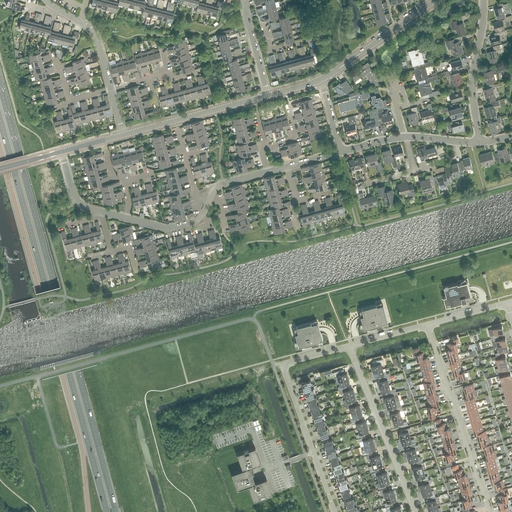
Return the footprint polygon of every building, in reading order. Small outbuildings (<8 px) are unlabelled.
[(19,11),(20,8),(20,6),(16,5),(15,5),(16,1),(10,0),(6,0),(5,4),(12,6),(11,9),(19,11)] [(148,5),(148,6),(144,6),(143,11),(142,14),(147,16),(150,0),(147,0),(147,3),(148,3),(148,5)] [(158,0),(157,5),(156,9),(154,8),(152,17),(157,18),(161,0),(158,0)] [(206,4),(203,3),(201,12),(206,14),(209,0),(206,0),(207,1),(207,3),(206,4)] [(381,4),(380,0),(371,3),(372,8),(382,6),(381,4)] [(223,2),(220,2),(218,1),(217,6),(216,7),(213,6),(211,15),(216,16),(218,10),(220,11),(223,2)] [(161,20),(166,21),(171,2),(168,2),(166,11),(164,11),(161,20)] [(257,9),(257,12),(276,7),(275,2),(266,5),(266,8),(265,8),(263,9),(263,8),(257,9)] [(505,10),(511,10),(509,3),(503,5),(503,3),(497,5),(498,8),(494,9),(497,19),(506,17),(504,10),(505,10)] [(382,6),(372,8),(374,14),(383,11),(382,8),(382,6)] [(383,11),(374,14),(375,19),(385,17),(384,15),(383,11)] [(264,21),(279,17),(277,12),(268,15),(269,18),(268,18),(264,19),(264,21)] [(35,23),(31,22),(29,31),(34,32),(39,14),(36,13),(34,19),(35,19),(35,22),(35,23)] [(21,19),(20,25),(19,28),(24,30),(28,15),(26,15),(25,19),(25,20),(21,19)] [(502,21),(494,23),(496,32),(505,29),(503,23),(511,19),(511,16),(511,15),(504,17),(505,20),(502,21)] [(44,22),(43,25),(41,25),(39,34),(44,35),(49,16),(46,16),(44,22)] [(288,16),(279,18),(279,19),(280,22),(279,22),(276,23),(276,22),(270,23),(271,26),(289,21),(288,16)] [(385,17),(375,19),(377,25),(384,23),(386,22),(385,17)] [(458,35),(465,33),(462,23),(457,24),(456,20),(450,22),(452,30),(456,28),(458,35)] [(52,32),(50,31),(49,36),(48,40),(53,41),(58,23),(55,22),(52,32)] [(62,34),(60,34),(58,43),(63,44),(67,25),(64,25),(63,31),(62,34)] [(272,33),(273,36),(292,31),(290,26),(281,29),(282,32),(281,32),(279,33),(278,31),(272,33)] [(227,39),(227,36),(236,33),(235,28),(223,32),(223,35),(217,36),(218,41),(227,39)] [(497,35),(490,37),(492,45),(501,42),(500,37),(507,35),(505,30),(496,33),(497,35)] [(79,33),(77,32),(74,32),(73,36),(73,37),(70,36),(67,45),(73,47),(74,40),(77,41),(79,33)] [(279,43),(280,45),(294,41),(293,36),(284,38),(285,42),(284,42),(279,43)] [(463,53),(460,41),(456,42),(455,38),(446,41),(447,44),(448,44),(447,45),(448,49),(451,48),(453,55),(463,53)] [(185,39),(174,42),(175,46),(173,47),(173,46),(167,48),(167,51),(187,45),(187,43),(186,44),(185,39)] [(230,49),(229,46),(230,45),(233,45),(233,46),(239,44),(238,41),(220,46),(221,51),(230,49)] [(187,45),(167,51),(168,54),(175,52),(175,51),(176,51),(177,55),(188,52),(187,48),(188,47),(187,45)] [(500,45),(493,47),(494,51),(487,53),(490,63),(499,60),(496,51),(501,50),(500,45)] [(303,47),(300,48),(305,66),(310,65),(308,56),(304,57),(304,56),(304,53),(305,53),(303,47)] [(231,52),(230,49),(221,51),(222,56),(241,51),(240,48),(234,50),(234,51),(232,52),(231,52)] [(314,48),(309,49),(311,54),(311,55),(308,56),(310,65),(315,63),(314,57),(316,56),(314,48)] [(420,48),(408,52),(412,66),(414,66),(415,70),(421,68),(425,67),(434,65),(433,60),(424,63),(421,52),(420,48)] [(293,49),(290,50),(295,69),(300,67),(298,58),(295,59),(294,58),(294,56),(295,55),(293,49)] [(151,52),(147,53),(149,63),(153,62),(154,63),(153,64),(155,70),(158,69),(152,50),(151,51),(151,52)] [(158,61),(162,60),(159,50),(155,51),(154,50),(152,50),(158,69),(161,69),(159,62),(158,62),(158,61)] [(233,59),(232,55),(233,55),(235,54),(236,56),(242,54),(241,51),(222,56),(224,61),(233,59)] [(170,60),(171,63),(191,57),(190,56),(189,56),(188,52),(177,55),(178,59),(177,59),(176,58),(170,60)] [(284,52),(281,53),(286,71),(291,70),(288,61),(285,62),(285,61),(284,58),(285,58),(284,52)] [(41,57),(40,53),(29,56),(30,61),(29,61),(30,62),(50,57),(49,54),(42,56),(43,57),(41,57)] [(148,72),(147,65),(146,66),(145,64),(149,63),(147,53),(142,54),(142,53),(140,54),(145,73),(148,72)] [(141,67),(142,73),(143,73),(145,73),(140,54),(138,54),(139,55),(134,56),(137,66),(141,65),(142,67),(141,67)] [(274,55),(271,56),(276,74),(281,73),(278,64),(275,65),(275,64),(274,61),(275,61),(274,55)] [(44,62),(50,60),(51,60),(50,57),(30,62),(30,63),(31,63),(32,68),(43,65),(42,61),(44,61),(44,62)] [(191,57),(171,63),(172,66),(178,64),(178,63),(180,63),(181,67),(191,64),(190,60),(191,59),(191,57)] [(229,66),(238,64),(237,61),(238,60),(243,59),(242,57),(228,61),(229,66)] [(134,72),(136,78),(139,78),(134,58),(132,58),(132,59),(128,60),(131,71),(135,70),(135,72),(134,72)] [(83,59),(72,62),(73,66),(72,66),(65,67),(66,70),(86,65),(85,63),(84,63),(83,59)] [(121,61),(127,81),(130,80),(128,74),(127,74),(127,72),(131,71),(128,60),(123,61),(123,60),(121,61)] [(450,63),(452,69),(452,70),(462,67),(461,60),(450,63)] [(116,63),(118,74),(122,73),(123,75),(122,75),(124,82),(127,81),(121,61),(119,61),(120,62),(116,63)] [(109,64),(114,84),(118,83),(116,77),(115,77),(115,75),(118,74),(116,63),(111,65),(111,64),(109,64)] [(372,87),(375,86),(378,84),(375,79),(375,78),(373,74),(374,73),(369,67),(370,66),(367,63),(352,74),(354,81),(365,74),(371,81),(369,82),(372,87)] [(180,70),(173,72),(174,75),(194,70),(194,68),(193,68),(191,64),(181,67),(182,71),(180,71),(180,70)] [(485,69),(486,73),(484,73),(486,83),(495,81),(493,71),(495,70),(496,72),(507,69),(505,64),(485,69)] [(33,74),(53,69),(52,66),(46,68),(46,69),(44,69),(43,65),(32,68),(34,73),(33,74)] [(86,65),(66,70),(67,73),(73,72),(73,71),(75,70),(76,74),(87,71),(85,67),(86,67),(86,65)] [(231,71),(232,76),(241,74),(240,70),(241,70),(244,70),(244,71),(250,69),(249,66),(231,71)] [(413,70),(415,76),(417,82),(424,80),(425,82),(429,81),(434,80),(438,79),(437,75),(436,73),(432,74),(433,76),(428,78),(425,67),(421,68),(415,70),(413,70)] [(47,74),(54,72),(53,69),(33,74),(33,75),(34,75),(36,80),(47,77),(45,73),(47,73),(47,74)] [(451,70),(444,72),(446,77),(450,76),(453,85),(462,83),(459,73),(452,75),(451,70)] [(68,79),(69,82),(89,77),(89,75),(88,75),(87,71),(76,74),(77,78),(75,79),(75,78),(68,79)] [(211,94),(208,83),(204,84),(204,82),(203,76),(200,77),(205,97),(207,96),(207,95),(211,94)] [(233,81),(235,86),(244,84),(243,80),(244,80),(246,79),(247,81),(253,79),(252,76),(233,81)] [(60,78),(53,80),(53,81),(52,81),(51,77),(40,80),(41,86),(40,86),(41,87),(61,81),(60,78)] [(69,82),(70,85),(76,84),(76,83),(78,82),(79,86),(90,84),(89,79),(90,79),(89,77),(69,82)] [(200,85),(196,86),(199,97),(203,96),(203,97),(205,97),(200,77),(197,77),(198,84),(199,84),(200,85)] [(192,87),(191,86),(192,86),(190,79),(187,80),(193,100),(195,99),(195,98),(199,97),(196,86),(192,87)] [(188,89),(184,90),(187,101),(191,99),(191,100),(193,100),(187,80),(185,81),(186,87),(187,87),(188,89)] [(42,88),(43,93),(54,90),(53,86),(55,85),(55,86),(61,84),(61,81),(41,87),(41,88),(42,88)] [(352,89),(346,81),(340,85),(339,83),(334,87),(340,95),(345,92),(346,93),(352,89)] [(417,85),(419,91),(421,96),(428,94),(429,97),(442,94),(441,90),(432,92),(429,81),(425,82),(417,85)] [(178,82),(175,83),(181,103),(183,103),(182,102),(187,101),(184,90),(180,91),(179,89),(180,89),(178,82)] [(175,92),(172,93),(174,104),(179,103),(179,104),(181,103),(175,83),(172,84),(174,90),(175,90),(175,92)] [(243,89),(243,92),(251,90),(250,85),(246,86),(246,87),(245,87),(244,84),(235,86),(236,91),(243,89)] [(494,88),(494,84),(484,87),(485,90),(483,91),(486,101),(495,98),(492,89),(494,88)] [(139,90),(137,86),(127,89),(128,94),(127,94),(127,96),(147,90),(147,87),(140,89),(140,90),(139,90)] [(166,86),(163,87),(169,107),(171,106),(170,105),(174,104),(172,93),(168,94),(167,92),(168,92),(166,86)] [(163,87),(160,87),(162,94),(163,94),(163,95),(159,96),(162,107),(167,106),(167,107),(169,107),(163,87)] [(355,94),(356,95),(359,106),(360,106),(361,105),(362,105),(362,104),(362,103),(362,102),(361,100),(365,99),(371,97),(371,100),(370,100),(370,101),(369,101),(369,102),(369,103),(370,103),(370,104),(371,104),(372,105),(371,105),(371,106),(375,105),(376,105),(375,105),(376,105),(378,109),(386,107),(384,101),(382,101),(382,100),(381,98),(380,98),(380,96),(379,96),(377,91),(378,90),(378,87),(371,89),(371,91),(368,92),(360,94),(359,93),(355,94)] [(463,99),(463,98),(462,95),(461,91),(459,92),(459,91),(458,89),(452,91),(453,93),(449,94),(449,95),(446,96),(447,100),(450,99),(451,103),(457,101),(463,99)] [(44,98),(44,99),(64,93),(63,91),(57,92),(57,93),(55,94),(54,90),(43,93),(45,98),(44,98)] [(129,97),(130,102),(141,99),(140,95),(141,94),(142,95),(148,93),(147,90),(127,96),(128,98),(129,97)] [(58,98),(64,96),(65,96),(64,93),(44,99),(44,100),(45,100),(47,105),(57,102),(56,98),(58,97),(58,98)] [(338,103),(340,112),(357,108),(357,107),(359,106),(356,95),(355,96),(352,96),(349,97),(349,100),(342,102),(341,102),(341,103),(338,103)] [(113,116),(107,96),(104,96),(106,103),(107,103),(107,104),(103,105),(106,116),(110,115),(111,116),(113,116)] [(98,98),(95,99),(100,119),(102,118),(102,117),(106,116),(103,105),(99,107),(99,105),(100,105),(98,98)] [(95,108),(91,109),(94,120),(98,118),(99,119),(100,119),(95,99),(92,100),(94,106),(95,106),(95,108)] [(130,106),(131,108),(151,102),(150,99),(143,101),(143,100),(141,101),(141,99),(130,102),(131,106),(130,106)] [(312,101),(312,99),(292,104),(293,108),(299,106),(299,105),(301,105),(302,109),(313,106),(311,101),(312,101)] [(494,107),(500,105),(498,100),(489,103),(490,106),(485,108),(487,118),(496,115),(494,107)] [(86,101),(83,102),(88,122),(90,122),(90,121),(94,120),(91,109),(87,110),(87,108),(88,108),(86,101)] [(83,111),(79,112),(82,123),(86,122),(86,123),(88,122),(83,102),(80,103),(82,110),(82,109),(83,111)] [(132,110),(133,114),(144,111),(143,107),(145,106),(145,107),(151,105),(151,102),(131,108),(131,110),(132,110)] [(431,104),(429,104),(427,105),(428,110),(420,113),(422,120),(432,117),(435,117),(434,113),(431,114),(431,112),(433,111),(431,104)] [(71,106),(71,108),(76,126),(78,125),(78,124),(82,123),(79,112),(75,113),(75,111),(74,105),(71,106)] [(294,114),(295,117),(315,111),(315,109),(314,110),(313,106),(302,109),(303,113),(301,113),(301,112),(294,114)] [(412,113),(407,115),(410,124),(418,122),(416,113),(418,112),(416,107),(411,109),(412,113)] [(460,117),(459,114),(462,114),(460,107),(449,110),(452,120),(460,117)] [(76,129),(70,109),(67,110),(69,116),(70,116),(70,118),(66,119),(69,129),(73,128),(74,129),(76,129)] [(61,111),(58,112),(64,132),(65,132),(65,131),(69,129),(66,119),(62,120),(62,118),(63,118),(61,111)] [(153,112),(147,113),(147,114),(145,115),(144,111),(133,114),(134,118),(133,118),(134,120),(154,115),(153,112)] [(315,111),(295,117),(296,120),(302,118),(302,117),(304,117),(305,121),(316,118),(315,114),(316,113),(315,111)] [(58,121),(54,122),(57,133),(61,132),(62,133),(64,132),(58,112),(55,113),(57,119),(58,119),(58,121)] [(383,124),(392,122),(390,115),(386,116),(385,112),(378,114),(380,119),(380,121),(382,120),(383,124)] [(289,136),(292,135),(286,115),(284,116),(284,117),(280,118),(283,129),(287,128),(288,129),(287,129),(289,136)] [(370,128),(375,126),(375,124),(379,123),(378,121),(378,120),(377,115),(373,117),(373,119),(364,121),(365,122),(363,123),(364,128),(369,126),(370,128)] [(244,121),(243,116),(232,119),(234,124),(233,124),(233,126),(253,120),(252,118),(246,119),(246,120),(244,121)] [(274,118),(279,138),(282,138),(281,131),(280,131),(279,130),(283,129),(280,118),(276,119),(276,118),(275,116),(273,116),(274,118)] [(355,126),(357,126),(354,116),(348,118),(349,120),(350,125),(344,127),(346,134),(356,131),(355,126)] [(493,119),(494,122),(489,123),(491,133),(500,131),(498,123),(502,123),(500,117),(497,118),(494,119),(493,119)] [(272,120),(268,121),(271,132),(275,131),(276,133),(275,133),(277,139),(279,138),(274,118),(272,119),(272,120)] [(298,126),(298,129),(318,124),(318,122),(317,122),(316,118),(305,121),(306,125),(304,125),(304,124),(298,126)] [(203,120),(183,126),(184,129),(190,127),(190,126),(192,126),(193,130),(204,127),(203,123),(204,122),(203,120)] [(235,128),(236,132),(247,129),(246,125),(247,124),(247,125),(254,123),(253,120),(233,126),(234,128),(235,128)] [(453,133),(464,130),(462,123),(459,124),(458,120),(447,123),(448,129),(452,128),(453,133)] [(271,132),(268,121),(264,122),(264,121),(262,122),(267,142),(270,141),(268,134),(268,135),(267,133),(271,132)] [(318,124),(298,129),(299,132),(306,130),(305,129),(307,129),(308,133),(319,130),(318,126),(319,125),(318,124)] [(186,135),(186,138),(206,133),(206,131),(205,131),(204,127),(193,130),(194,134),(192,134),(192,133),(186,135)] [(236,136),(236,138),(256,132),(256,130),(249,131),(249,132),(248,133),(247,129),(236,132),(237,136),(236,136)] [(302,141),(309,139),(322,136),(321,134),(320,134),(319,130),(308,133),(309,137),(308,137),(307,136),(301,138),(302,141)] [(256,132),(236,138),(237,140),(238,140),(239,144),(250,141),(249,137),(251,136),(251,137),(257,135),(256,132)] [(206,133),(186,138),(187,141),(194,139),(193,138),(195,138),(196,142),(207,139),(206,135),(207,134),(206,133)] [(163,134),(152,137),(153,142),(152,142),(153,144),(173,138),(172,135),(164,138),(163,134)] [(154,145),(155,150),(166,147),(165,143),(167,142),(167,143),(173,141),(173,138),(153,144),(153,146),(154,145)] [(190,150),(209,145),(210,145),(209,143),(208,143),(207,139),(196,142),(197,146),(196,146),(195,145),(189,147),(190,150)] [(286,149),(280,151),(281,154),(301,148),(300,146),(299,147),(298,142),(287,145),(288,149),(287,150),(286,149)] [(236,150),(237,152),(257,147),(256,144),(250,146),(248,147),(247,143),(236,146),(237,150),(236,150)] [(436,155),(435,150),(434,147),(426,149),(425,146),(423,147),(424,148),(417,150),(421,162),(425,161),(424,158),(436,155)] [(143,168),(147,167),(141,147),(139,148),(139,149),(135,150),(138,161),(142,160),(142,162),(143,168)] [(155,154),(156,156),(176,151),(175,148),(169,149),(169,150),(167,151),(166,147),(155,150),(156,154),(155,154)] [(257,147),(237,152),(237,154),(238,154),(240,158),(251,155),(250,151),(251,151),(258,150),(257,147)] [(395,157),(396,160),(400,159),(399,156),(403,155),(401,147),(393,149),(395,157)] [(122,150),(123,153),(126,164),(130,163),(130,165),(131,172),(134,171),(129,151),(128,148),(122,150)] [(281,154),(282,157),(288,155),(288,154),(290,154),(291,158),(301,155),(300,151),(301,150),(301,148),(281,154)] [(496,155),(497,159),(500,158),(501,162),(509,159),(506,148),(498,150),(499,154),(496,155)] [(129,151),(134,171),(137,170),(135,164),(134,162),(138,161),(135,150),(131,151),(131,150),(129,151)] [(394,168),(397,167),(395,157),(392,157),(390,150),(382,152),(385,163),(392,161),(394,168)] [(157,158),(159,162),(169,159),(168,155),(170,154),(170,155),(177,153),(176,151),(156,156),(156,158),(157,158)] [(482,166),(495,163),(492,152),(479,155),(482,166)] [(83,160),(84,164),(95,161),(94,157),(95,157),(96,158),(102,156),(101,153),(87,157),(82,158),(81,158),(82,160),(83,160)] [(119,154),(117,154),(122,174),(125,173),(123,167),(122,167),(122,165),(126,164),(123,153),(119,155),(119,154)] [(111,157),(114,168),(118,167),(118,168),(117,168),(119,175),(122,174),(117,154),(115,155),(115,156),(111,157)] [(212,163),(212,162),(211,161),(208,162),(208,161),(206,154),(203,155),(208,175),(210,174),(210,173),(214,172),(212,163)] [(378,172),(382,170),(383,170),(380,162),(378,163),(375,154),(365,157),(367,163),(368,166),(376,164),(378,172)] [(203,164),(199,165),(202,176),(206,175),(206,176),(208,175),(203,155),(200,156),(202,162),(203,164)] [(463,160),(460,161),(462,170),(466,169),(466,170),(472,169),(469,156),(463,158),(463,160)] [(202,176),(199,165),(195,166),(195,164),(194,158),(190,158),(196,178),(198,178),(198,177),(202,176)] [(233,166),(234,168),(254,162),(253,159),(246,161),(247,162),(245,162),(244,158),(233,161),(234,165),(233,166)] [(360,158),(349,161),(352,170),(362,167),(363,173),(364,173),(367,172),(366,166),(365,164),(362,165),(360,158)] [(159,166),(159,168),(179,163),(178,160),(172,161),(172,162),(171,163),(169,159),(159,162),(160,166),(159,166)] [(84,169),(85,170),(105,165),(104,162),(97,164),(98,165),(96,165),(95,161),(84,164),(85,168),(84,169)] [(247,171),(246,166),(248,166),(248,167),(255,165),(254,162),(234,168),(234,169),(235,169),(236,174),(247,171)] [(321,163),(301,168),(302,171),(308,170),(308,169),(310,168),(311,172),(322,169),(321,165),(322,165),(321,163)] [(451,166),(454,177),(463,174),(462,168),(459,168),(457,163),(451,165),(451,166)] [(86,172),(87,176),(98,173),(97,169),(99,169),(99,170),(105,168),(105,165),(85,170),(85,172),(86,172)] [(185,169),(184,166),(164,171),(165,173),(166,173),(167,177),(178,174),(177,170),(178,170),(179,171),(185,169)] [(454,177),(451,166),(445,167),(446,173),(443,174),(444,179),(438,181),(440,188),(446,187),(446,185),(449,184),(449,181),(452,180),(451,177),(454,177)] [(304,178),(304,181),(324,175),(324,173),(323,174),(322,169),(311,172),(312,176),(310,177),(310,176),(304,178)] [(87,181),(88,182),(108,177),(107,174),(101,176),(101,177),(99,177),(98,173),(87,176),(88,180),(87,181)] [(167,182),(168,184),(188,178),(187,175),(180,177),(181,178),(179,178),(178,174),(167,177),(168,181),(167,182)] [(324,175),(304,181),(305,184),(312,182),(311,181),(313,181),(314,185),(325,182),(324,177),(325,177),(324,175)] [(429,179),(421,181),(424,192),(427,191),(433,190),(431,185),(435,184),(434,181),(433,177),(433,175),(432,175),(428,176),(429,179)] [(275,180),(274,176),(263,179),(264,183),(263,183),(264,185),(284,180),(283,177),(277,179),(275,180)] [(102,182),(109,180),(108,177),(88,182),(88,184),(89,184),(91,189),(101,185),(100,181),(102,181),(102,182)] [(169,185),(170,189),(181,186),(180,182),(182,182),(182,183),(188,181),(188,178),(168,184),(168,186),(169,185)] [(265,187),(267,191),(277,188),(276,184),(278,184),(285,183),(284,180),(264,185),(264,187),(265,187)] [(119,182),(110,184),(99,187),(100,189),(101,189),(102,193),(113,190),(112,186),(113,186),(114,187),(120,185),(119,182)] [(307,190),(308,193),(323,189),(327,188),(328,188),(327,185),(326,186),(325,182),(314,185),(315,188),(314,189),(313,188),(307,190)] [(412,184),(409,185),(408,186),(407,182),(401,183),(401,184),(397,185),(399,194),(406,192),(407,193),(407,195),(408,196),(409,197),(411,198),(416,196),(414,191),(412,184)] [(153,190),(151,184),(151,183),(148,184),(154,204),(155,204),(155,203),(159,202),(157,191),(152,192),(152,190),(153,190)] [(148,193),(144,194),(147,205),(151,204),(152,205),(154,204),(148,184),(145,185),(147,192),(148,191),(148,193)] [(231,187),(232,191),(230,192),(230,191),(224,193),(225,196),(245,190),(244,188),(243,189),(242,184),(231,187)] [(170,194),(171,196),(187,191),(191,190),(190,187),(184,189),(184,190),(182,190),(181,186),(170,189),(171,194),(170,194)] [(391,190),(386,191),(385,186),(378,187),(380,196),(383,195),(386,204),(394,202),(391,190)] [(139,187),(136,188),(141,208),(143,207),(143,206),(147,205),(144,194),(140,195),(140,193),(141,193),(139,187)] [(135,208),(139,207),(139,208),(141,208),(136,188),(133,188),(135,195),(136,195),(136,196),(132,197),(135,208)] [(267,195),(267,197),(287,192),(286,189),(280,191),(280,192),(279,192),(277,188),(267,191),(268,195),(267,195)] [(102,198),(103,199),(123,194),(122,191),(115,193),(116,194),(114,194),(113,190),(102,193),(103,197),(102,198)] [(245,190),(225,196),(225,199),(232,197),(232,196),(233,196),(234,200),(245,197),(244,192),(245,192),(245,190)] [(187,191),(171,196),(167,197),(168,199),(169,198),(170,203),(181,200),(180,196),(181,195),(181,196),(188,194),(187,191)] [(269,199),(270,203),(281,200),(280,196),(281,196),(282,197),(288,195),(287,192),(267,197),(268,199),(269,199)] [(366,206),(367,207),(376,205),(374,196),(364,199),(363,193),(359,194),(361,200),(358,200),(360,208),(363,207),(366,206)] [(117,199),(123,197),(124,197),(123,194),(103,199),(103,201),(104,201),(105,205),(116,202),(115,198),(117,198),(117,199)] [(340,204),(336,205),(339,216),(343,214),(343,215),(345,215),(344,210),(347,210),(345,202),(342,202),(340,195),(337,196),(338,202),(339,202),(340,204)] [(227,205),(228,208),(248,202),(247,201),(246,201),(245,197),(234,200),(235,204),(234,204),(234,203),(227,205)] [(330,197),(328,198),(333,218),(335,218),(335,217),(339,216),(336,205),(332,206),(331,204),(332,204),(330,197)] [(328,207),(324,208),(327,219),(331,218),(331,219),(333,218),(328,198),(325,199),(326,205),(327,205),(328,207)] [(170,207),(170,209),(190,203),(190,201),(183,202),(183,203),(182,204),(181,200),(170,203),(171,207),(170,207)] [(279,208),(289,205),(291,204),(290,201),(283,203),(283,204),(282,204),(281,200),(270,203),(271,207),(270,208),(270,209),(279,207),(279,208)] [(315,210),(312,211),(314,222),(319,221),(319,222),(321,221),(315,201),(312,202),(314,209),(315,209),(315,210)] [(318,201),(315,201),(321,221),(323,221),(322,220),(327,219),(324,208),(319,209),(319,207),(320,207),(318,201)] [(228,208),(229,211),(235,209),(235,208),(237,208),(238,212),(249,209),(247,205),(248,204),(248,202),(228,208)] [(185,208),(191,206),(190,203),(170,209),(171,211),(172,210),(173,215),(184,212),(183,208),(185,207),(185,208)] [(306,204),(303,205),(309,225),(311,224),(310,223),(314,222),(312,211),(307,212),(307,211),(308,210),(306,204)] [(303,205),(300,206),(302,212),(303,212),(303,213),(299,215),(302,225),(307,224),(307,225),(309,225),(303,205)] [(280,211),(279,208),(279,207),(270,209),(268,210),(269,214),(268,215),(268,217),(288,211),(288,208),(281,210),(281,211),(280,211)] [(246,211),(226,216),(227,219),(233,218),(233,217),(235,216),(236,220),(247,217),(246,213),(247,213),(246,211)] [(270,218),(271,222),(282,219),(281,216),(282,215),(283,216),(289,214),(288,211),(268,217),(269,219),(270,218)] [(193,213),(186,214),(187,215),(185,216),(184,212),(173,215),(174,219),(173,219),(174,221),(194,216),(193,213)] [(229,226),(229,228),(249,223),(249,221),(248,221),(247,217),(236,220),(237,224),(235,225),(235,224),(229,226)] [(285,223),(283,223),(282,219),(271,222),(272,227),(271,227),(272,229),(292,223),(291,220),(284,222),(285,223)] [(104,242),(100,227),(98,222),(95,223),(97,229),(98,229),(98,230),(94,232),(97,242),(101,241),(102,242),(104,242)] [(238,228),(239,233),(250,230),(249,225),(250,225),(249,223),(229,228),(230,231),(237,230),(236,229),(238,228)] [(274,235),(285,232),(284,228),(286,227),(286,228),(292,226),(292,223),(272,229),(272,231),(273,230),(274,235)] [(89,224),(86,225),(91,245),(93,245),(93,244),(97,242),(94,232),(90,233),(90,231),(91,231),(89,224)] [(86,234),(82,235),(85,246),(89,245),(89,246),(91,245),(86,225),(83,226),(85,232),(86,234)] [(112,235),(113,238),(133,232),(133,230),(132,231),(130,226),(120,229),(121,233),(119,234),(119,233),(112,235)] [(74,237),(70,238),(73,249),(77,248),(77,249),(79,248),(74,228),(71,229),(73,236),(73,235),(74,237)] [(77,228),(74,228),(79,248),(81,248),(81,247),(85,246),(82,235),(78,236),(78,234),(77,228)] [(211,239),(207,240),(210,251),(214,250),(214,251),(216,250),(211,230),(208,231),(210,238),(211,237),(211,239)] [(218,249),(222,248),(219,237),(215,238),(215,236),(216,236),(214,230),(211,230),(216,250),(218,250),(218,249)] [(60,240),(64,239),(67,252),(69,251),(69,250),(73,249),(70,238),(66,239),(66,237),(65,231),(61,232),(62,233),(59,233),(60,240)] [(123,242),(132,239),(134,239),(133,234),(134,234),(133,232),(113,238),(114,241),(120,239),(120,238),(122,238),(123,242)] [(196,253),(192,236),(191,233),(188,234),(189,240),(190,240),(191,241),(187,242),(190,253),(194,252),(194,253),(196,253)] [(202,233),(199,234),(204,254),(206,253),(206,252),(210,251),(207,240),(203,241),(202,240),(203,239),(202,233)] [(199,234),(196,234),(197,241),(198,241),(199,242),(195,244),(198,254),(202,253),(202,254),(204,254),(199,234)] [(152,235),(132,240),(133,243),(140,242),(140,241),(141,240),(142,244),(153,241),(152,237),(153,237),(152,235)] [(181,235),(178,236),(184,256),(186,255),(190,253),(187,242),(183,244),(182,242),(183,242),(181,235)] [(179,245),(175,246),(178,257),(182,256),(182,257),(184,256),(178,236),(176,237),(177,243),(178,243),(179,245)] [(173,258),(178,257),(175,246),(171,247),(169,239),(166,239),(172,259),(174,259),(173,258)] [(135,250),(136,253),(156,247),(155,245),(154,245),(153,241),(142,244),(143,248),(142,249),(141,248),(135,250)] [(156,247),(136,253),(137,255),(143,254),(143,253),(145,252),(146,256),(156,253),(155,249),(156,249),(156,247)] [(123,253),(120,254),(125,274),(127,274),(127,273),(131,271),(128,261),(124,262),(124,260),(125,260),(123,253)] [(138,262),(139,265),(159,259),(159,257),(158,258),(156,253),(146,256),(147,260),(145,261),(145,260),(138,262)] [(120,263),(116,264),(119,275),(123,274),(123,275),(125,274),(120,254),(117,255),(119,261),(120,261),(120,263)] [(108,266),(104,267),(107,278),(111,277),(111,278),(113,277),(108,257),(105,258),(107,265),(107,264),(108,266)] [(111,257),(108,257),(113,277),(115,277),(115,276),(119,275),(116,264),(112,265),(112,263),(113,263),(111,257)] [(139,265),(140,268),(146,266),(146,265),(148,265),(149,269),(160,266),(159,261),(160,261),(159,259),(139,265)] [(99,260),(96,261),(101,281),(103,280),(103,279),(107,278),(104,267),(100,268),(100,267),(100,266),(99,260)] [(96,269),(92,271),(95,281),(99,280),(99,281),(101,281),(96,261),(93,262),(95,268),(96,269)] [(446,307),(460,303),(472,299),(467,280),(444,286),(447,296),(444,297),(446,307)] [(381,324),(387,323),(388,323),(382,303),(358,310),(363,329),(369,328),(375,326),(381,324)] [(295,347),(298,346),(298,347),(304,345),(304,346),(310,344),(313,343),(316,342),(322,341),(322,340),(320,334),(320,333),(319,328),(317,321),(311,323),(296,327),(293,328),(296,341),(294,342),(295,347)] [(493,329),(491,329),(492,333),(493,335),(490,336),(491,339),(497,337),(497,334),(504,332),(502,326),(493,329)] [(449,351),(456,349),(458,348),(456,343),(458,342),(457,337),(450,338),(452,344),(448,345),(449,351)] [(491,339),(493,348),(498,346),(507,344),(505,338),(498,340),(497,337),(491,339)] [(498,356),(502,355),(501,352),(508,350),(507,344),(498,346),(499,349),(497,350),(498,353),(495,353),(496,356),(498,356)] [(413,355),(415,355),(417,360),(419,360),(425,358),(423,352),(420,353),(418,348),(412,350),(413,355)] [(457,355),(456,349),(449,351),(448,351),(448,354),(447,354),(448,357),(457,355)] [(457,355),(448,357),(449,361),(450,360),(451,363),(459,361),(457,355)] [(498,365),(507,363),(506,357),(498,359),(498,356),(496,356),(491,357),(492,361),(495,360),(495,363),(497,362),(498,365)] [(419,360),(420,366),(430,363),(429,360),(428,360),(427,357),(425,358),(419,360)] [(383,363),(382,359),(373,362),(373,364),(372,365),(373,364),(374,366),(372,366),(372,368),(371,368),(372,372),(382,369),(381,364),(383,363)] [(459,361),(451,363),(451,365),(450,366),(451,369),(461,366),(459,361)] [(430,363),(420,366),(422,371),(430,369),(429,366),(431,366),(430,363)] [(499,368),(495,369),(496,372),(500,371),(509,368),(507,363),(498,365),(499,368)] [(461,366),(451,369),(452,372),(453,372),(454,374),(456,374),(462,372),(461,366)] [(373,376),(374,376),(375,377),(382,375),(383,378),(389,376),(390,376),(389,373),(386,374),(386,371),(383,372),(382,369),(372,372),(373,376)] [(430,369),(422,371),(424,377),(433,375),(432,371),(431,372),(430,369)] [(346,374),(346,373),(344,374),(344,373),(345,372),(344,372),(343,370),(333,373),(334,377),(337,376),(338,381),(349,378),(347,374),(346,374)] [(464,372),(462,372),(456,374),(457,380),(461,379),(463,384),(469,382),(468,377),(466,377),(464,372)] [(501,379),(502,383),(511,380),(510,374),(496,378),(497,380),(501,379)] [(434,378),(433,375),(424,377),(425,383),(431,381),(433,381),(433,378),(434,378)] [(378,384),(378,388),(389,385),(387,380),(390,379),(389,376),(383,378),(384,381),(378,382),(378,383),(378,384)] [(349,384),(349,383),(349,379),(349,378),(338,381),(340,387),(337,387),(338,390),(344,389),(343,386),(349,384)] [(302,387),(304,391),(311,389),(310,384),(311,383),(310,380),(301,383),(302,387)] [(499,387),(500,390),(511,386),(511,380),(502,383),(503,386),(499,387)] [(434,387),(434,384),(432,384),(431,381),(425,383),(423,383),(425,389),(434,387)] [(464,390),(465,393),(474,390),(473,384),(464,387),(465,389),(464,390)] [(378,388),(380,392),(381,392),(381,393),(388,391),(389,394),(395,392),(395,389),(390,390),(389,385),(378,388)] [(504,391),(505,395),(511,392),(511,386),(500,390),(500,392),(504,391)] [(434,387),(425,389),(426,395),(435,393),(434,390),(435,390),(434,387)] [(304,391),(305,394),(307,399),(314,397),(314,396),(312,392),(314,391),(313,388),(311,389),(304,391)] [(353,390),(352,389),(345,391),(344,389),(338,390),(339,393),(340,393),(340,394),(342,395),(344,395),(345,397),(355,394),(353,390)] [(465,393),(465,396),(467,396),(468,398),(474,397),(476,396),(474,390),(465,393)] [(399,400),(396,392),(395,392),(389,394),(390,397),(384,398),(385,399),(384,400),(384,404),(399,400)] [(502,399),(503,402),(511,399),(511,392),(505,395),(506,398),(502,399)] [(435,393),(426,395),(428,401),(438,398),(437,395),(435,396),(435,393)] [(355,400),(355,399),(356,399),(355,394),(345,397),(346,400),(343,401),(344,406),(351,404),(350,402),(355,400)] [(317,399),(315,396),(314,396),(314,397),(307,399),(308,402),(309,407),(317,404),(315,400),(317,399)] [(466,405),(475,402),(474,397),(468,398),(466,399),(466,402),(465,402),(466,405)] [(438,398),(428,401),(430,407),(436,405),(438,405),(437,402),(439,402),(438,398)] [(384,404),(385,404),(386,408),(387,408),(387,409),(395,407),(396,410),(402,408),(401,405),(400,405),(399,400),(384,404)] [(475,402),(466,405),(467,408),(468,408),(469,411),(477,408),(475,402)] [(319,407),(318,404),(317,404),(309,407),(310,410),(312,415),(320,412),(318,408),(319,407)] [(360,406),(359,406),(359,405),(351,407),(351,404),(344,406),(345,409),(350,408),(351,413),(362,410),(360,406)] [(429,419),(435,417),(434,412),(437,411),(436,405),(430,407),(428,407),(429,413),(427,413),(429,419)] [(391,414),(391,415),(390,415),(391,420),(401,417),(400,412),(402,411),(402,408),(396,410),(396,413),(391,414)] [(477,408),(469,411),(470,413),(468,414),(469,417),(479,414),(477,408)] [(362,416),(361,415),(362,415),(362,410),(351,413),(353,418),(350,419),(351,422),(357,420),(356,417),(362,416)] [(313,418),(315,423),(323,420),(322,420),(321,415),(322,415),(321,412),(320,412),(312,415),(313,418)] [(479,414),(469,417),(470,420),(471,420),(472,422),(480,420),(479,414)] [(393,424),(394,425),(399,423),(400,427),(407,425),(406,421),(403,422),(401,417),(391,420),(393,424)] [(325,428),(324,423),(325,423),(324,420),(324,419),(322,420),(323,420),(315,423),(316,426),(318,431),(325,428)] [(440,431),(447,429),(445,424),(441,425),(440,419),(433,421),(435,427),(437,426),(438,432),(440,431)] [(366,422),(365,422),(365,421),(358,423),(357,420),(351,422),(352,425),(356,424),(358,429),(368,426),(366,422)] [(480,420),(472,422),(473,425),(471,425),(472,429),(482,426),(480,420)] [(356,438),(363,436),(363,433),(368,432),(368,431),(369,431),(368,426),(358,429),(359,434),(355,435),(356,438)] [(475,434),(477,433),(483,432),(482,426),(472,429),(473,432),(475,431),(475,434)] [(319,434),(321,439),(328,436),(326,431),(328,431),(327,427),(325,428),(318,431),(319,434)] [(399,440),(409,437),(408,432),(411,431),(410,428),(404,430),(404,433),(399,434),(399,435),(398,436),(399,440)] [(448,429),(447,429),(440,431),(442,437),(451,434),(451,431),(449,431),(448,429)] [(483,432),(477,433),(478,436),(476,436),(477,440),(487,437),(485,431),(483,432)] [(451,434),(442,437),(443,443),(452,440),(451,438),(452,437),(451,434)] [(373,439),(372,439),(372,438),(366,440),(366,437),(358,439),(358,442),(363,441),(364,446),(375,443),(373,439)] [(409,437),(399,440),(401,444),(402,445),(407,443),(408,446),(415,444),(414,439),(410,440),(409,437)] [(489,443),(487,437),(477,440),(478,443),(480,442),(480,445),(489,443)] [(323,442),(324,445),(326,450),(333,447),(332,442),(333,442),(332,439),(323,442)] [(452,440),(443,443),(445,449),(455,446),(454,443),(452,443),(452,440)] [(375,449),(375,448),(375,443),(364,446),(365,449),(362,450),(363,455),(370,453),(369,451),(375,449)] [(406,451),(406,452),(405,453),(406,457),(416,454),(415,451),(419,450),(418,445),(410,447),(411,450),(406,451)] [(484,450),(485,454),(494,451),(493,445),(485,447),(485,450),(484,450)] [(327,453),(329,458),(336,455),(334,450),(336,450),(335,447),(335,446),(333,447),(326,450),(327,453)] [(455,446),(445,449),(447,454),(453,453),(455,452),(454,449),(456,449),(455,446)] [(249,467),(254,465),(261,463),(255,447),(237,454),(242,469),(231,473),(237,489),(248,485),(253,501),(272,494),(266,478),(255,482),(249,467)] [(488,459),(494,457),(496,457),(494,451),(485,454),(486,457),(487,456),(488,459)] [(453,453),(447,454),(445,455),(446,460),(444,461),(446,467),(452,465),(451,460),(454,459),(453,453)] [(336,455),(329,458),(330,461),(331,466),(339,463),(337,458),(339,458),(338,454),(337,454),(336,455)] [(380,456),(379,457),(379,455),(373,457),(372,454),(366,456),(368,461),(370,460),(371,463),(382,460),(380,456)] [(414,461),(415,464),(422,462),(421,459),(418,460),(416,454),(406,457),(407,461),(408,461),(409,462),(414,461)] [(496,463),(494,457),(488,459),(486,460),(487,462),(485,463),(486,466),(496,463)] [(382,466),(382,465),(382,461),(382,460),(371,463),(372,466),(368,467),(370,473),(377,471),(376,468),(382,466)] [(341,465),(340,462),(339,463),(331,466),(333,469),(334,473),(342,471),(342,470),(340,466),(341,465)] [(424,465),(423,462),(417,464),(418,467),(413,469),(413,470),(412,470),(413,474),(412,474),(413,474),(423,471),(422,466),(424,465)] [(488,469),(489,471),(497,469),(496,463),(486,466),(487,469),(488,469)] [(450,467),(452,472),(454,472),(455,478),(457,477),(463,475),(462,469),(458,470),(457,465),(450,467)] [(488,474),(489,477),(499,475),(497,469),(489,471),(490,474),(488,474)] [(334,473),(335,476),(337,481),(345,479),(345,478),(343,474),(344,473),(343,470),(342,470),(342,471),(334,473)] [(386,474),(386,473),(380,474),(379,471),(373,473),(374,476),(377,475),(378,480),(389,478),(389,477),(387,473),(386,474)] [(422,481),(428,479),(427,476),(425,477),(423,471),(413,474),(414,478),(415,478),(415,479),(421,478),(422,481)] [(463,475),(457,477),(459,483),(468,480),(468,477),(466,477),(465,475),(463,475)] [(492,483),(494,482),(500,481),(499,475),(489,477),(490,481),(491,480),(492,483)] [(338,484),(340,489),(347,486),(346,482),(347,481),(346,478),(345,478),(345,479),(337,481),(338,484)] [(389,483),(388,482),(389,482),(389,478),(378,480),(379,483),(376,484),(378,489),(384,488),(383,485),(389,483)] [(419,486),(420,487),(419,487),(419,491),(430,489),(429,483),(431,483),(430,480),(424,481),(425,484),(419,486)] [(468,480),(459,483),(460,489),(469,486),(468,484),(469,483),(468,480)] [(500,481),(494,482),(495,485),(493,486),(494,489),(504,486),(502,480),(500,481)] [(341,492),(343,497),(350,494),(348,489),(350,489),(349,486),(347,486),(340,489),(341,492)] [(469,486),(460,489),(462,494),(472,492),(471,489),(469,489),(469,486)] [(394,491),(393,491),(393,490),(387,491),(386,488),(379,490),(380,493),(381,493),(383,498),(385,497),(385,498),(396,495),(395,495),(394,491)] [(498,497),(500,502),(506,501),(508,500),(507,495),(509,494),(507,488),(501,490),(502,496),(498,497)] [(421,496),(422,495),(422,496),(428,495),(429,498),(435,496),(433,491),(431,491),(430,489),(419,491),(419,492),(420,492),(421,496)] [(472,492),(462,494),(464,500),(470,499),(472,498),(471,495),(473,495),(472,492)] [(396,500),(395,499),(396,499),(396,495),(385,498),(386,503),(384,504),(385,507),(391,505),(390,502),(396,500)] [(426,503),(427,504),(426,504),(426,508),(426,509),(437,506),(436,503),(440,502),(438,496),(431,498),(432,501),(426,503)] [(353,497),(344,501),(345,504),(347,509),(354,506),(353,501),(354,501),(353,497)] [(470,499),(464,500),(462,501),(463,506),(461,507),(462,511),(464,511),(469,511),(468,505),(471,504),(470,499)] [(499,506),(500,509),(508,507),(506,501),(500,502),(497,503),(498,507),(499,506)]
